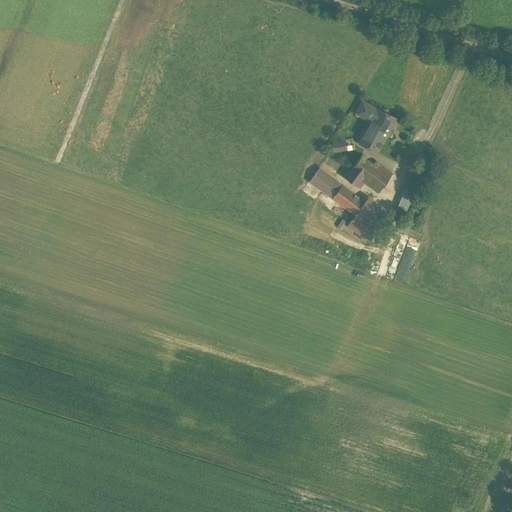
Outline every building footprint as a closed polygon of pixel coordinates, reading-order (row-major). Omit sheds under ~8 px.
[(395,119),(363,101),(356,113),(376,124),(365,145),(376,152),(395,119)] [(336,151),(350,150),(350,140),(335,141),(336,151)] [(373,165),(361,155),(344,176),(357,186),(361,180),(378,193),(393,173),(376,160),(373,165)] [(364,196),(319,160),(306,175),(354,214),(359,209),(375,222),(388,207),(368,190),(364,196)] [(424,169),(412,164),(396,203),(408,208),(424,169)] [(406,249),(398,280),(408,283),(417,252),(406,249)]
